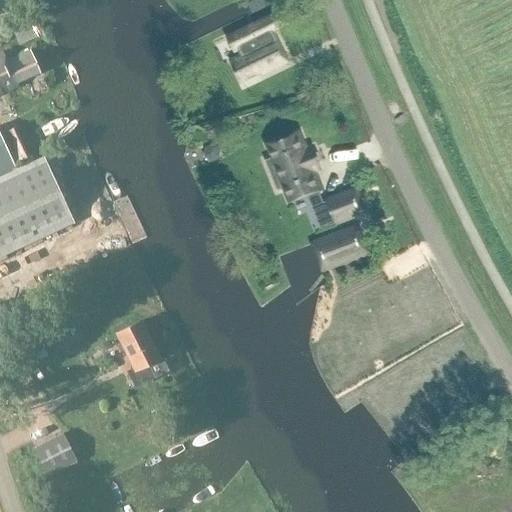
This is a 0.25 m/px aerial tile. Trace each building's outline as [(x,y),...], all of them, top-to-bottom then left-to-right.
[(287,61),(276,38),(272,31),(288,24),(281,11),(253,25),(253,24),(227,36),(233,50),(238,48),(241,55),(230,60),(240,81),(266,68),(267,71),(287,61)] [(8,63),(3,53),(0,54),(0,94),(18,86),(17,83),(39,72),(30,52),(8,63)] [(34,154),(21,126),(5,133),(17,161),(34,154)] [(318,187),(319,187),(312,169),(319,166),(312,148),(305,150),(298,133),(285,138),(268,145),(272,157),(265,159),(277,190),(284,187),(289,199),(306,192),(312,206),(323,202),(318,187)] [(41,158),(15,170),(0,137),(0,256),(72,223),(41,158)] [(336,223),(364,212),(355,189),(327,200),(336,223)] [(312,243),(322,269),(367,252),(357,226),(312,243)] [(159,359),(141,322),(116,335),(135,372),(159,359)] [(33,449),(47,477),(76,462),(62,434),(33,449)]
